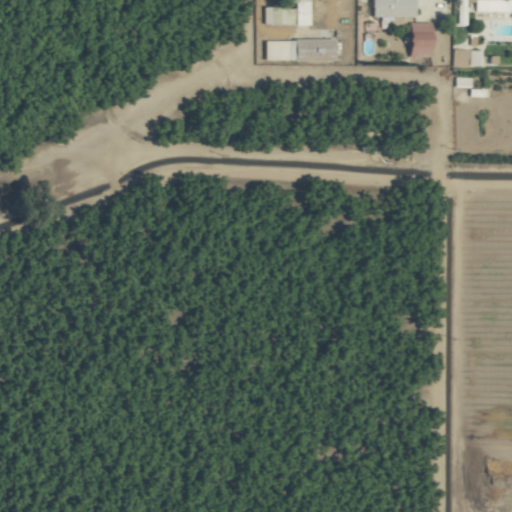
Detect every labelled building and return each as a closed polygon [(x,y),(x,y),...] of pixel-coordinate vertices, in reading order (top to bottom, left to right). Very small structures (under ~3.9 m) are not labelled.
[(410,18),(410,0),(367,0),(367,17),(410,18)] [(507,1),(494,0),(494,12),(506,12),(507,1)] [(306,3),(291,2),(290,9),(261,8),(260,25),(306,27),(306,3)] [(426,57),(426,23),(404,24),(404,58),(426,57)] [(330,56),(330,41),(299,41),(299,56),(330,56)] [(465,51),(449,50),(449,67),(464,68),(465,51)] [(477,67),(477,51),(466,51),(465,66),(477,67)] [(451,87),(466,88),(467,78),(452,78),(451,87)]
